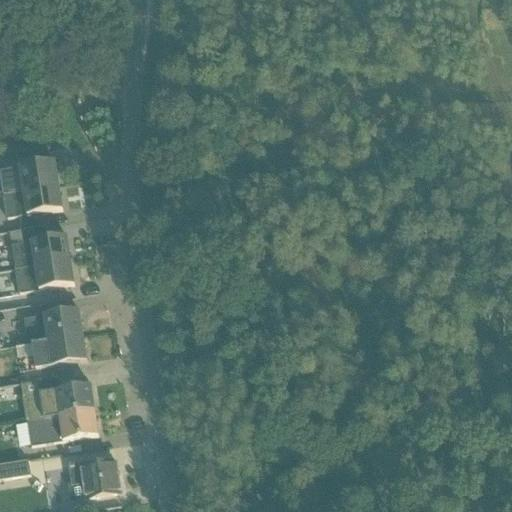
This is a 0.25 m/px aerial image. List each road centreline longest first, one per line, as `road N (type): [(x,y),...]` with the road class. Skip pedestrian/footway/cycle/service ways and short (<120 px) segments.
road 1 (residential): [(139,0),(128,193),(134,290),(168,511)]
road 2 (track): [(132,96),(0,93)]
